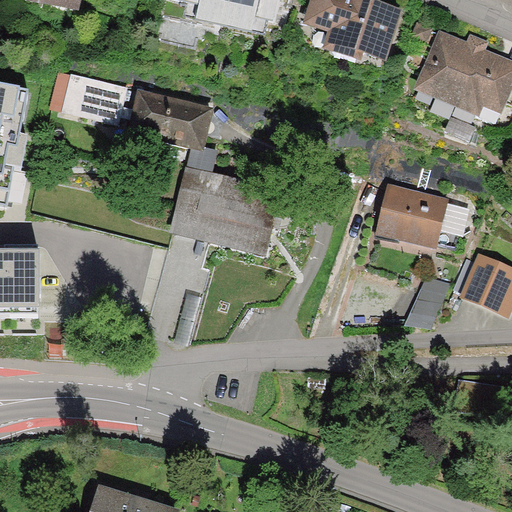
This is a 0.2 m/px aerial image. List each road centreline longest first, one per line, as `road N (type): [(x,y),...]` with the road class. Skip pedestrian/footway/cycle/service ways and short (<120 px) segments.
road 1 (secondary): [(454,511),(158,411)]
road 2 (residential): [(318,354),(357,367),(511,365)]
road 3 (residential): [(318,354),(511,337)]
road 4 (residential): [(158,411),(175,376),(209,359),(318,354)]
